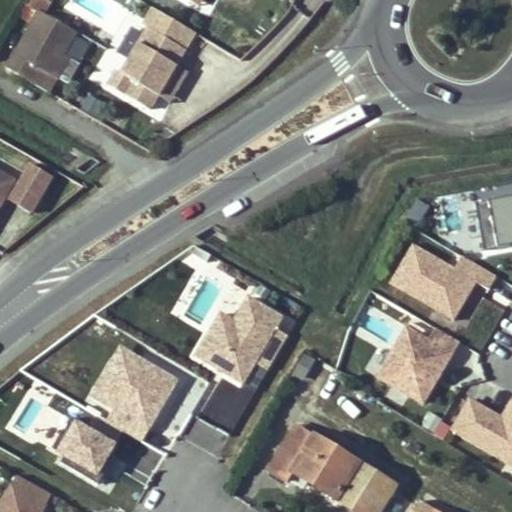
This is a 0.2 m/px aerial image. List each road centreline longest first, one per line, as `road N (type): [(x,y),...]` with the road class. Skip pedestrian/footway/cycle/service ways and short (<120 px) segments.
road 1 (secondary): [(384,11),(340,62),(62,243),(11,308)]
road 2 (secondary): [(11,308),(50,301),(366,110),(437,94)]
